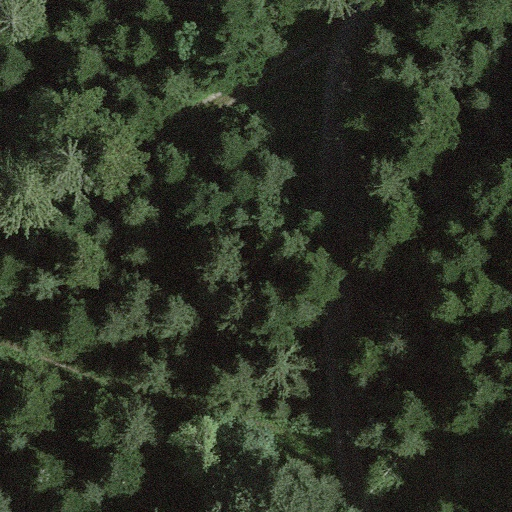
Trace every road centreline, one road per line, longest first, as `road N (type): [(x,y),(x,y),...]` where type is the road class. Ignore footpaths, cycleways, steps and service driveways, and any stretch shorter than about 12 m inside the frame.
road 1 (track): [(353,511),(335,449),(328,191),(371,0)]
road 2 (track): [(371,0),(221,112),(0,221)]
road 3 (track): [(0,332),(335,449)]
